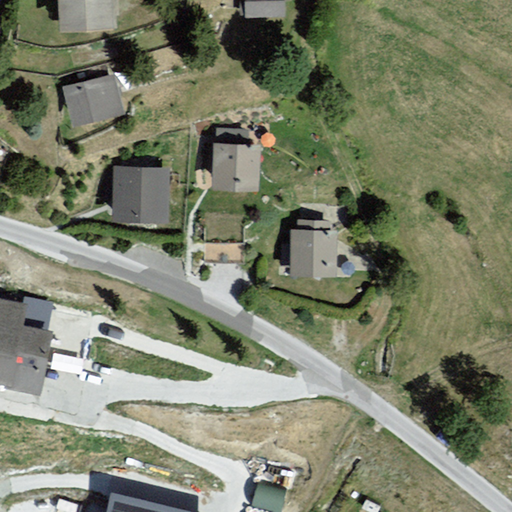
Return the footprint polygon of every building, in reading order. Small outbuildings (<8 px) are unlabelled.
[(63,0),(64,31),(119,29),(118,0),(63,0)] [(243,0),(244,21),(282,21),(282,0),(243,0)] [(70,126),(124,113),(115,75),(61,87),(70,126)] [(211,188),(259,190),(261,144),(249,143),(250,129),(217,128),(217,142),(213,142),(211,188)] [(116,221),(167,220),(166,167),(115,168),(116,221)] [(290,276),(337,277),(338,230),(332,230),(332,220),(300,219),(299,229),(292,229),(290,276)] [(243,240),(202,241),(202,263),(243,262),(243,240)] [(29,296),(0,290),(0,379),(12,382),(12,386),(41,391),(53,328),(56,310),(27,304),(29,296)] [(192,511),(111,493),(106,511),(192,511)]
